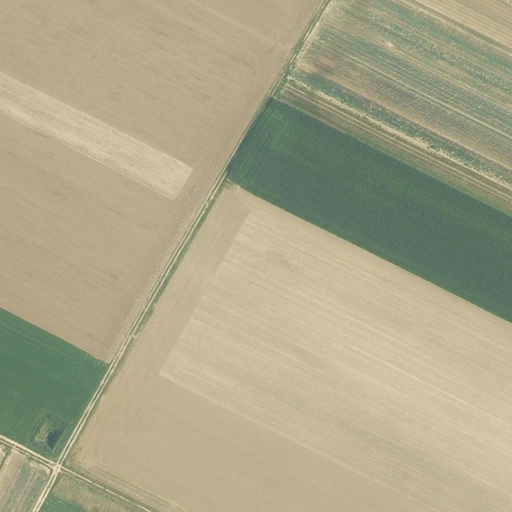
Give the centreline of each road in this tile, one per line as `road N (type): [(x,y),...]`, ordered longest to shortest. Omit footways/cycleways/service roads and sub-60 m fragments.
road 1 (track): [(326,0),(56,468)]
road 2 (track): [(0,440),(142,511)]
